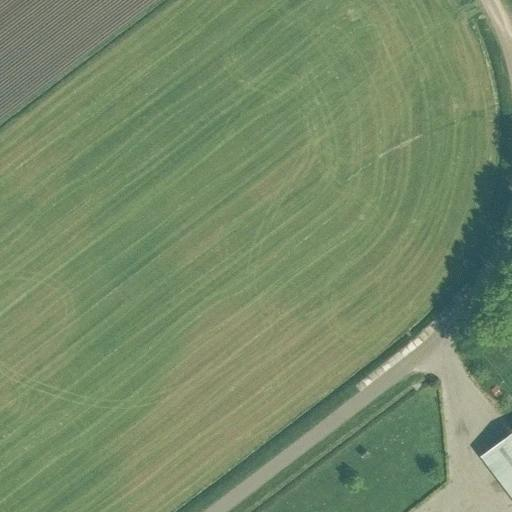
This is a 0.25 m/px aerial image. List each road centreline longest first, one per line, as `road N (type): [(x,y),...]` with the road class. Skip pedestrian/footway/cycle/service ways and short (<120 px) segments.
road 1 (unclassified): [(213,511),(429,347),(487,283),(511,240)]
road 2 (unknown): [(504,511),(478,465),(442,332)]
